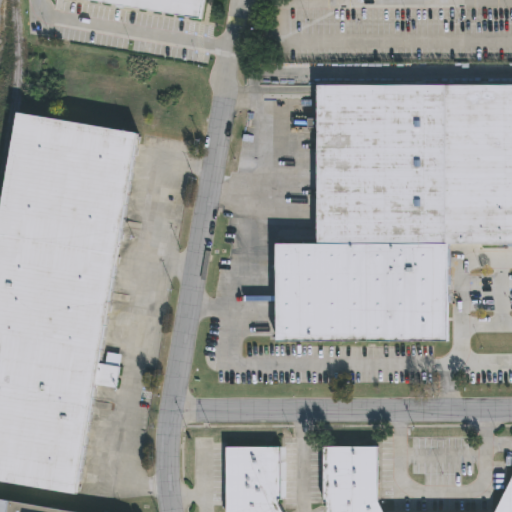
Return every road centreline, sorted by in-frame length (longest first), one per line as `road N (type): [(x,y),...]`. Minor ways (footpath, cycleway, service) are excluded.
road 1 (residential): [(174,511),(173,414),(248,0)]
road 2 (residential): [(173,414),(511,411)]
